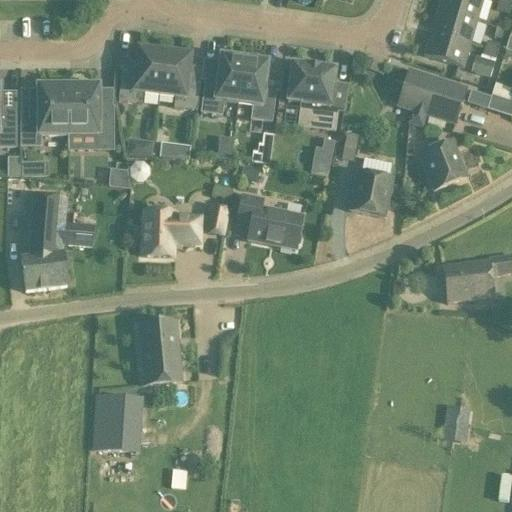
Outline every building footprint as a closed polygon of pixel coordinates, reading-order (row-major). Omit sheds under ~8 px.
[(475,0),(440,0),(437,14),(476,25),(482,2),(475,0)] [(505,0),(498,0),(497,5),(510,9),(511,2),(505,0)] [(508,16),(510,9),(497,5),(495,12),(508,16)] [(437,14),(430,36),(469,48),(476,25),(437,14)] [(430,36),(423,59),(462,71),(469,48),(430,36)] [(486,44),(484,51),(497,55),(499,48),(486,44)] [(141,97),(157,99),(162,56),(153,55),(153,51),(141,50),(140,53),(136,53),(133,81),(119,80),(116,104),(140,107),(141,97)] [(495,62),(497,55),(484,51),(482,58),(495,62)] [(171,57),(162,56),(157,99),(173,100),(171,111),(195,113),(198,90),(184,88),(188,59),(184,59),(184,55),(172,54),(171,57)] [(222,105),(236,107),(242,63),(240,63),(237,59),(224,58),(220,60),(218,60),(215,85),(203,84),(199,116),(220,119),(222,105)] [(244,63),(242,63),(236,107),(250,109),(249,123),(270,126),(274,94),(262,92),(266,66),(264,66),(261,63),(248,61),(244,63)] [(287,77),(286,88),(288,90),(286,104),(300,105),(297,130),(310,131),(310,132),(311,132),(335,135),(338,112),(328,111),(328,109),(331,85),(332,80),(332,76),(333,76),(333,74),(331,74),(331,75),(292,69),(290,69),(290,70),(290,71),(290,76),(287,77)] [(421,130),(425,117),(454,127),(464,93),(407,74),(397,108),(411,113),(407,126),(421,130)] [(66,137),(66,85),(50,85),(50,89),(37,89),(37,114),(21,114),(21,110),(19,110),(20,148),(20,151),(40,151),(39,137),(66,137)] [(84,85),(66,85),(66,137),(96,136),(97,155),(112,155),(112,150),(111,108),(110,108),(110,111),(97,111),(97,88),(84,88),(84,85)] [(511,93),(495,87),(486,112),(511,120),(511,115),(511,93)] [(0,151),(16,152),(15,113),(2,113),(0,111),(0,151)] [(353,166),(358,140),(346,137),(341,163),(353,166)] [(328,179),(336,142),(325,140),(322,151),(316,150),(310,175),(328,179)] [(150,162),(152,146),(128,143),(126,160),(150,162)] [(418,157),(433,194),(465,181),(450,144),(418,157)] [(161,157),(190,159),(191,147),(162,145),(161,157)] [(8,162),(7,179),(49,180),(49,163),(8,162)] [(109,173),(108,190),(129,192),(126,174),(109,173)] [(348,214),(382,221),(390,181),(357,175),(348,214)] [(20,262),(24,295),(65,291),(61,259),(69,248),(91,250),(93,227),(65,225),(67,201),(25,197),(20,262)] [(240,199),(234,228),(248,230),(245,244),(293,254),(300,220),(258,211),(260,203),(240,199)] [(203,237),(224,241),(229,212),(209,208),(203,237)] [(172,216),(142,215),(140,259),(170,260),(171,244),(180,244),(180,246),(197,247),(198,221),(172,220),(172,216)] [(511,258),(489,261),(489,265),(442,271),(446,306),(493,300),(491,279),(511,277),(511,258)] [(175,326),(137,330),(142,381),(143,391),(180,388),(179,378),(175,326)] [(445,442),(470,443),(472,410),(447,408),(445,442)] [(97,416),(94,453),(135,456),(138,419),(97,416)]
